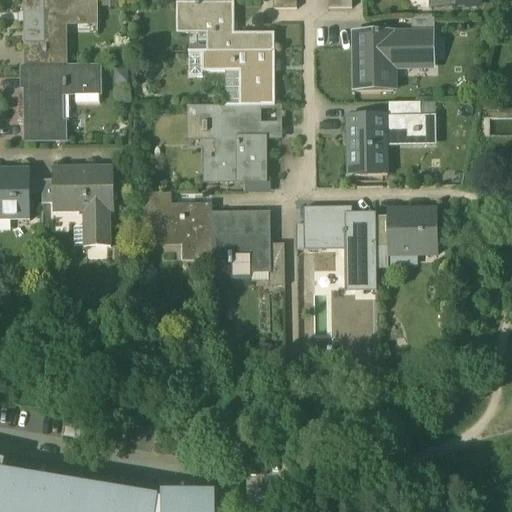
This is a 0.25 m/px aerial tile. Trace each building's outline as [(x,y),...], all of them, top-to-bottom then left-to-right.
[(25,0),(26,13),(33,13),(33,26),(26,26),(26,55),(29,55),(29,69),(65,68),(65,22),(97,22),(97,0),(25,0)] [(297,0),(274,0),(275,12),(297,11),(297,0)] [(352,0),(329,0),(329,11),(353,11),(352,0)] [(434,0),(434,11),(480,10),(479,0),(434,0)] [(185,7),(177,7),(178,36),(207,36),(207,54),(274,54),(274,35),(235,36),(234,6),(185,7)] [(412,35),(355,36),(356,95),(394,94),(393,74),(410,73),(410,66),(431,65),(431,35),(436,35),(436,22),(412,22),(412,35)] [(207,54),(202,55),(202,75),(225,74),(226,108),(259,108),(275,108),(274,54),(207,54)] [(29,69),(26,69),(27,143),(61,142),(60,93),(99,92),(99,68),(65,68),(29,69)] [(421,119),(420,106),(389,106),(389,120),(417,120),(421,119)] [(226,108),(191,109),(191,129),(202,129),(202,136),(208,136),(208,133),(221,132),(221,165),(208,165),(208,183),(231,183),(231,180),(245,180),(245,183),(263,182),(263,140),(259,140),(259,108),(226,108)] [(387,120),(387,118),(347,119),(347,137),(351,137),(351,146),(348,146),(348,179),(390,178),(389,150),(437,150),(437,145),(418,145),(417,120),(389,120),(387,120)] [(437,145),(436,119),(421,119),(417,120),(418,145),(437,145)] [(31,171),(0,170),(0,213),(10,213),(10,219),(28,219),(28,224),(32,224),(31,171)] [(114,170),(54,170),(54,183),(54,207),(54,216),(83,216),(84,251),(112,250),(112,216),(115,216),(114,170)] [(54,183),(42,183),(42,207),(54,207),(54,183)] [(212,208),(171,209),(171,197),(144,197),(145,244),(191,244),(191,264),(199,264),(199,265),(203,265),(203,264),(213,264),(213,262),(212,216),(212,208)] [(352,221),(352,211),(304,211),(305,253),(322,253),(322,246),(353,245),(354,293),(377,292),(377,251),(376,221),(376,220),(352,221)] [(419,214),(419,216),(389,217),(389,221),(389,250),(389,253),(420,253),(420,259),(438,258),(437,214),(419,214)] [(254,218),(228,218),(228,216),(212,216),(213,262),(214,262),(214,258),(229,258),(229,268),(232,268),(232,258),(251,258),(251,272),(270,272),(271,271),(271,247),(270,215),(254,216),(254,218)] [(389,250),(389,221),(376,221),(377,251),(389,250)] [(285,290),(285,247),(271,247),(271,271),(270,272),(270,290),(285,290)] [(251,258),(232,258),(232,268),(233,282),(251,282),(251,272),(251,258)] [(109,428),(66,421),(63,437),(106,444),(109,428)] [(164,504),(3,477),(6,466),(0,464),(0,511),(213,511),(213,495),(164,496),(164,504)]
